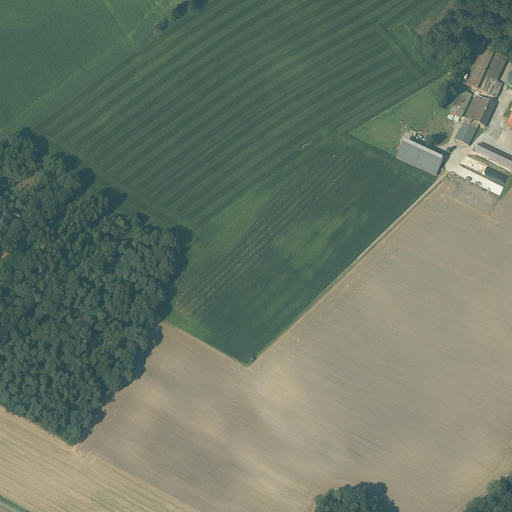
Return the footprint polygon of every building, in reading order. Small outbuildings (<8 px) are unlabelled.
[(495,53),(483,47),(466,84),(478,90),(495,53)] [(507,58),(496,53),(485,77),(496,82),(507,58)] [(496,82),(485,77),(479,90),(496,98),(502,84),(496,82)] [(472,96),(460,90),(450,113),(461,119),(472,96)] [(484,100),(476,96),(456,141),(468,146),(478,125),(474,123),(484,100)] [(495,105),(484,100),(474,123),(478,125),(485,128),(495,105)] [(405,141),(400,151),(397,158),(435,176),(443,159),(405,141)] [(511,159),(479,144),(475,152),(511,169),(511,159)]
